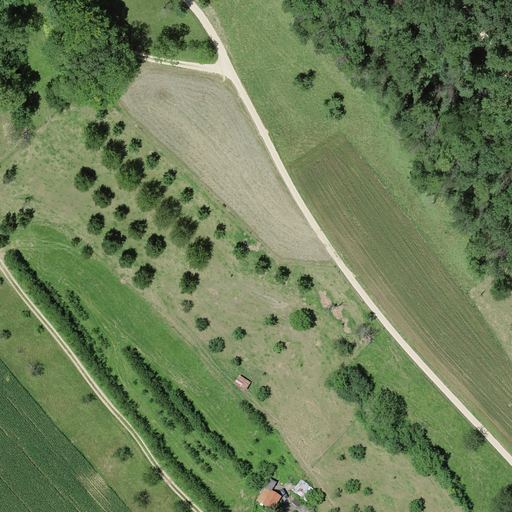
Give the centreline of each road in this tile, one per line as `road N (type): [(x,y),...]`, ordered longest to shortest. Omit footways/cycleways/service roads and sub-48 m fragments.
road 1 (track): [(511,460),(414,355),(319,229),(187,0)]
road 2 (track): [(199,511),(0,262)]
road 3 (track): [(230,68),(122,54),(80,0)]
